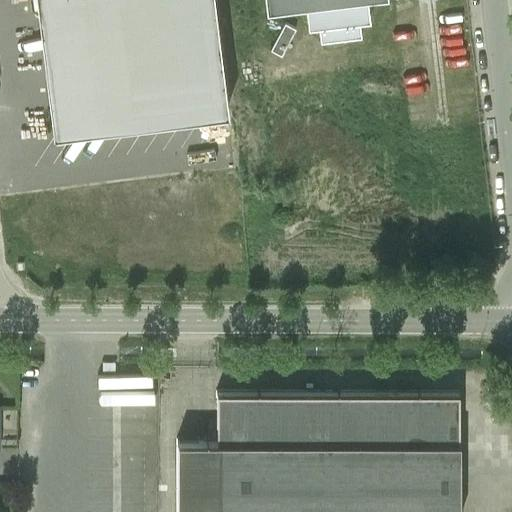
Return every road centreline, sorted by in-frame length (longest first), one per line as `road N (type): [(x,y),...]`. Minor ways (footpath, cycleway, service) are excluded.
road 1 (tertiary): [(0,320),(511,321)]
road 2 (unclassified): [(511,178),(492,0)]
